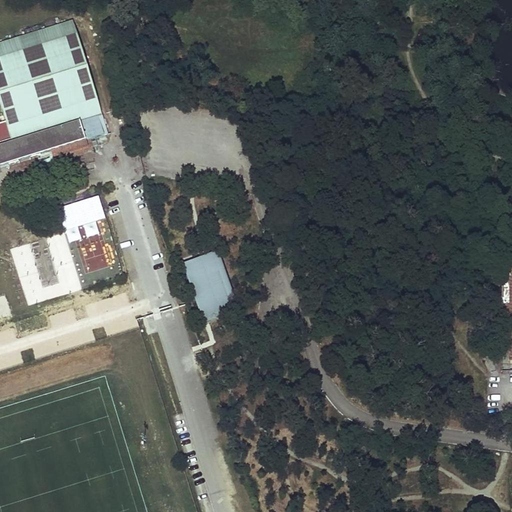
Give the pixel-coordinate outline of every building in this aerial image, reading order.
[(72,22),(0,44),(0,106),(4,121),(11,144),(78,123),(97,117),(101,116),(72,22)] [(101,116),(97,117),(100,126),(103,136),(107,135),(101,116)] [(11,144),(0,147),(0,168),(51,152),(54,162),(66,158),(64,153),(75,150),(76,153),(87,150),(84,142),(88,141),(103,136),(100,126),(97,117),(78,123),(11,144)] [(91,150),(88,141),(84,142),(87,150),(76,153),(75,150),(64,153),(66,158),(91,150)] [(240,314),(219,253),(183,267),(206,327),(240,314)] [(511,274),(503,274),(503,370),(511,369),(511,274)]
